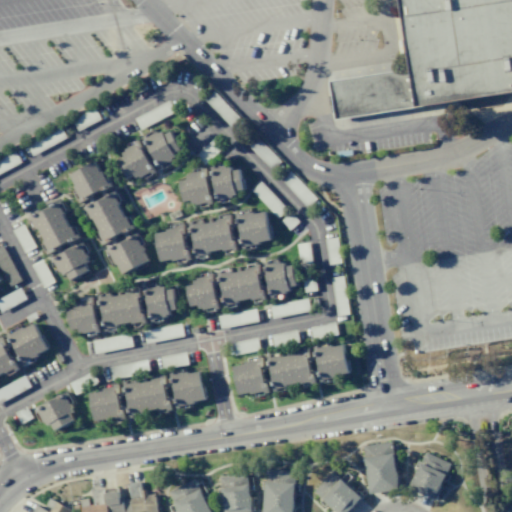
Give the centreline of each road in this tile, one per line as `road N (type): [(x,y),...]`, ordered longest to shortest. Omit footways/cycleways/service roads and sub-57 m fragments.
road 1 (residential): [(78,368),(315,318),(325,308),(312,224),(181,92),(158,93),(0,182),(78,368)]
road 2 (residential): [(387,405),(41,466),(0,494)]
road 3 (residential): [(0,226),(78,368)]
road 4 (residential): [(511,386),(387,405)]
road 5 (residential): [(507,511),(486,390)]
road 6 (residential): [(468,393),(486,511)]
